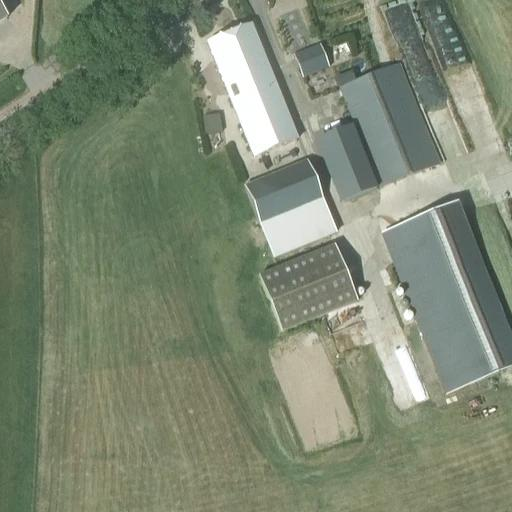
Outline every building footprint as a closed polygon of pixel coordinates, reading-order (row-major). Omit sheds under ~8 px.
[(392,32),(415,25),(407,0),(384,7),(392,32)] [(252,158),(297,140),(251,26),(206,45),(252,158)] [(319,46),(293,57),(302,79),(328,69),(319,46)] [(379,190),(439,166),(398,66),(339,90),(379,190)] [(219,116),(201,119),(205,137),(222,134),(219,116)] [(376,191),(350,127),(318,140),(343,204),(376,191)] [(273,259),(334,234),(321,202),(322,202),(306,163),(244,188),(259,226),(273,259)] [(382,235),(446,395),(511,368),(511,350),(454,206),(382,235)] [(280,335),(358,304),(334,246),(257,278),(280,335)] [(402,328),(375,339),(402,407),(429,396),(402,328)]
